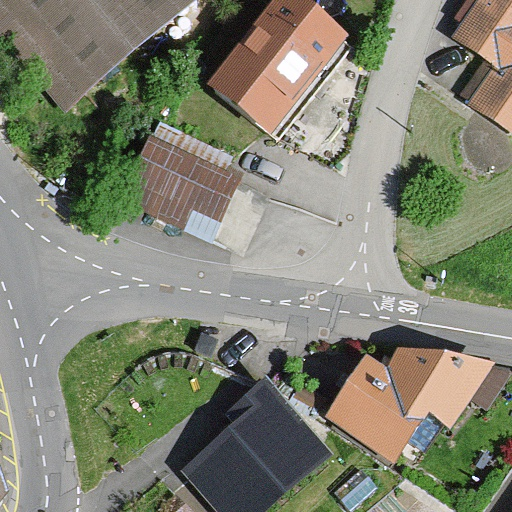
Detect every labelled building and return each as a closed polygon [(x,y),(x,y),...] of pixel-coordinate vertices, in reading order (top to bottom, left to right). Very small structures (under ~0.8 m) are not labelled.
[(0,0),(0,37),(67,118),(207,0),(0,0)] [(511,0),(496,0),(461,52),(500,79),(475,116),(511,141),(511,0)] [(284,152),(358,60),(295,9),(221,101),(284,152)] [(131,204),(218,248),(239,206),(199,186),(207,169),(161,145),(131,204)] [(224,338),(195,337),(194,362),(224,363),(224,338)] [(498,380),(410,364),(399,382),(376,368),(335,435),(408,481),(436,436),(454,447),(498,380)] [(272,511),(332,464),(273,392),(232,425),(243,439),(192,481),(217,511),(272,511)]
